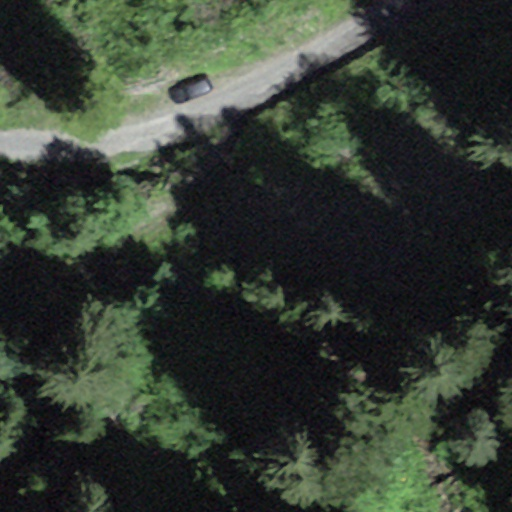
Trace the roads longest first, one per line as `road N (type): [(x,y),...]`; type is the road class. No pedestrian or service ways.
road 1 (unclassified): [(0,132),(150,121),(217,100),(416,0)]
road 2 (track): [(0,270),(53,267),(108,251),(155,222),(193,186),(219,137),(217,100)]
